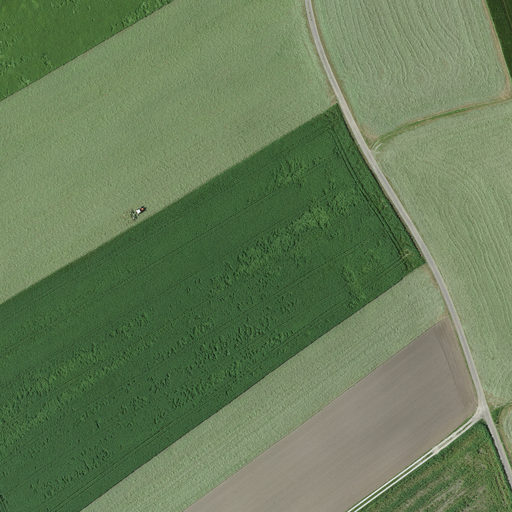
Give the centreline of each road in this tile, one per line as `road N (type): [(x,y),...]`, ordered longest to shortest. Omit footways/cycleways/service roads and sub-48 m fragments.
road 1 (track): [(308,0),(324,66),(436,271),(511,484)]
road 2 (track): [(484,413),(351,511)]
